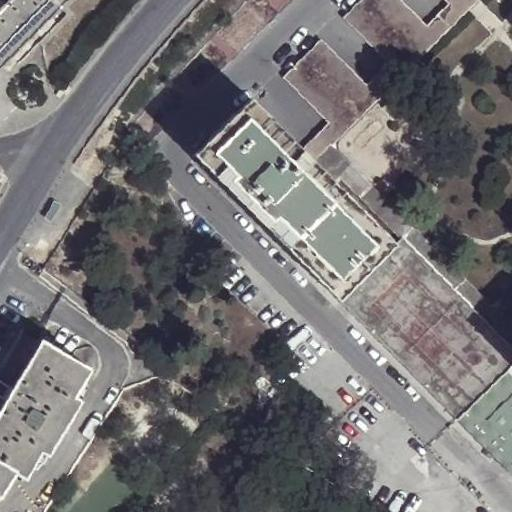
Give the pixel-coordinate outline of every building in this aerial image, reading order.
[(0,68),(67,0),(5,0),(0,6),(0,68)] [(257,0),(129,130),(150,153),(300,0),(257,0)] [(307,158),(317,168),(333,150),(484,0),(463,0),(459,4),(431,32),(399,65),(368,94),(337,127),(307,158)] [(374,0),(354,20),(399,65),(431,32),(395,0),(374,0)] [(293,82),(337,127),(368,94),(324,51),(293,82)] [(210,171),(265,115),(256,105),(201,162),(210,171)] [(332,184),(317,168),(307,158),(265,115),(210,171),(339,300),(394,245),(332,184)] [(333,150),(317,168),(332,184),(340,176),(349,166),(333,150)] [(402,238),(511,350),(511,332),(349,166),(340,176),(402,238)] [(457,419),(511,365),(511,350),(402,238),(394,245),(339,300),(457,419)] [(35,341),(43,326),(39,326),(30,329),(23,334),(35,341)] [(14,390),(6,403),(0,413),(0,462),(15,472),(26,479),(42,452),(47,455),(80,402),(74,398),(89,374),(90,371),(70,359),(43,342),(14,390)] [(90,371),(89,374),(95,378),(98,372),(98,365),(97,354),(95,352),(91,350),(81,352),(76,354),(70,359),(90,371)] [(511,473),(511,365),(457,419),(511,473)] [(0,381),(0,398),(6,403),(14,390),(0,381)] [(0,497),(15,472),(0,462),(0,497)] [(210,477),(179,511),(219,511),(233,496),(210,477)]
